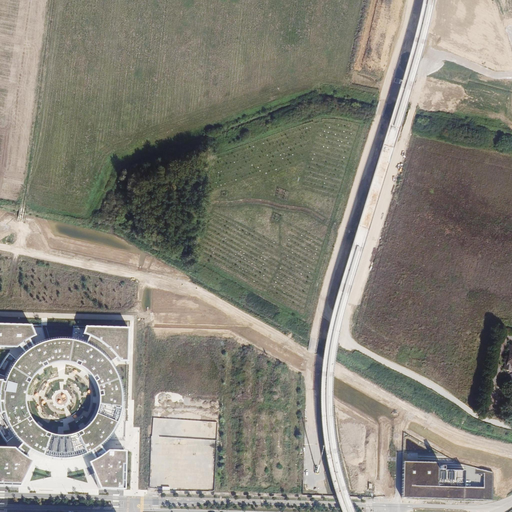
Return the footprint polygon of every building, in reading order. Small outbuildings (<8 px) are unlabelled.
[(30,325),(0,323),(0,347),(13,348),(18,344),(22,340),(27,338),(34,335),(30,325)] [(83,326),(81,333),(87,335),(102,344),(115,356),(117,359),(117,361),(126,361),(127,327),(83,326)] [(102,344),(87,335),(84,344),(89,347),(94,350),(99,354),(103,358),(107,362),(115,356),(102,344)] [(22,340),(18,344),(22,351),(27,348),(31,345),(27,338),(22,340)] [(8,428),(20,442),(24,445),(27,447),(30,449),(44,455),(59,457),(74,455),(88,449),(92,447),(96,444),(108,431),(116,414),(118,396),(115,378),(107,362),(103,358),(99,354),(94,350),(89,347),(84,344),(66,339),(48,339),(31,345),(27,348),(22,351),(14,360),(7,370),(2,381),(0,390),(0,393),(0,401),(0,406),(1,411),(8,428)] [(20,442),(14,449),(18,453),(24,457),(30,449),(27,447),(24,445),(20,442)] [(92,447),(88,449),(93,459),(98,456),(103,452),(96,444),(92,447)] [(14,449),(12,447),(0,446),(0,486),(17,487),(30,460),(28,459),(24,457),(18,453),(14,449)] [(124,490),(125,450),(106,449),(104,451),(103,452),(98,456),(93,459),(86,462),(98,489),(124,490)] [(437,461),(402,460),(401,496),(492,499),(492,472),(480,469),(480,468),(477,468),(477,472),(484,474),(483,487),(463,486),(464,470),(437,469),(437,461)]
